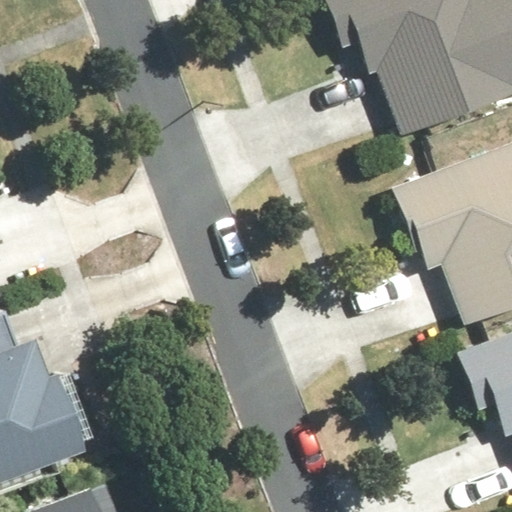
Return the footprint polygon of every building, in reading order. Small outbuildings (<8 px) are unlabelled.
[(511,0),(330,0),(344,40),(358,35),(372,75),(382,72),(404,135),(511,96),(511,0)] [(511,143),(396,184),(418,247),(424,245),(434,272),(448,267),(469,326),(511,311),(511,143)] [(511,332),(461,353),(480,403),(494,397),(510,438),(511,436),(511,332)] [(0,478),(89,443),(58,368),(41,375),(27,339),(6,348),(0,333),(0,478)] [(95,511),(86,486),(11,511),(95,511)]
